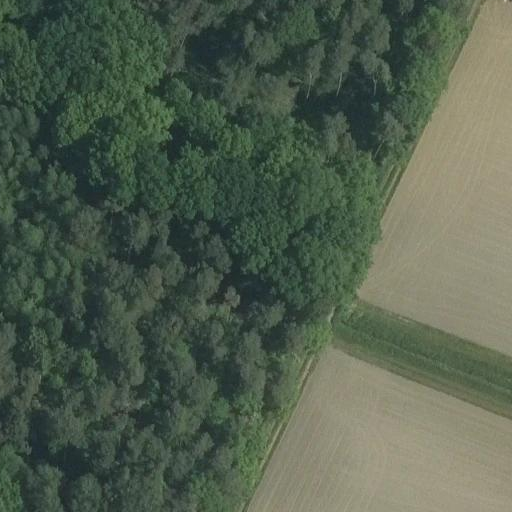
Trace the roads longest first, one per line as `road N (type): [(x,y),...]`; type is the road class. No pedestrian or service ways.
road 1 (track): [(233,511),(478,0)]
road 2 (track): [(188,511),(0,472)]
